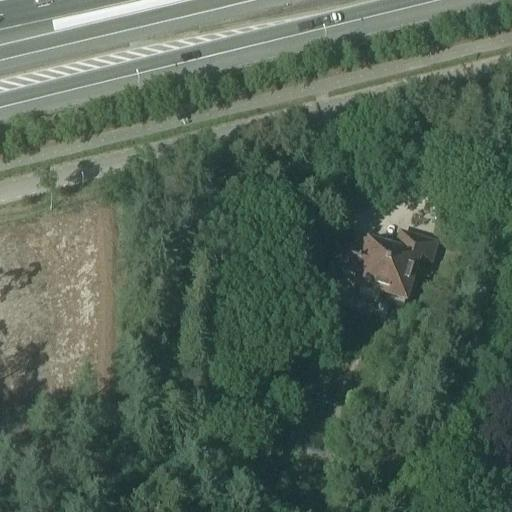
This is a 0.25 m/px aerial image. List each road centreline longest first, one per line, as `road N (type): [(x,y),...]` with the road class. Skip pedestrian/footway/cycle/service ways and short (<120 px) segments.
road 1 (tertiary): [(0,191),(511,66)]
road 2 (motorway): [(0,101),(408,0)]
road 3 (motorway): [(0,54),(183,0)]
